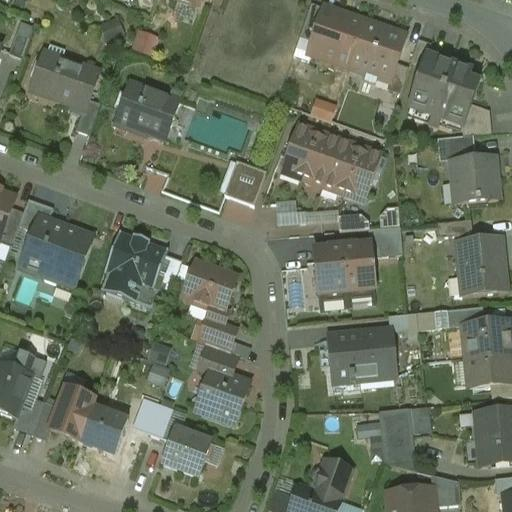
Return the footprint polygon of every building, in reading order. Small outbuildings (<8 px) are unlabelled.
[(171,0),(171,2),(197,11),(200,0),(171,0)] [(311,45),(323,12),(311,7),(299,41),(311,45)] [(349,71),(364,25),(323,11),(323,12),(311,45),(307,57),(349,71)] [(406,40),(364,25),(349,71),(364,76),(361,83),(375,88),(377,81),(390,85),(391,85),(397,67),(406,40)] [(137,32),(131,52),(154,59),(160,39),(137,32)] [(410,65),(422,69),(425,59),(426,60),(430,48),(418,44),(410,65)] [(98,75),(45,57),(33,90),(57,99),(56,103),(83,113),(85,114),(88,104),(98,75)] [(463,128),(470,108),(477,87),(469,84),(472,75),(426,60),(425,59),(422,69),(416,86),(418,87),(409,112),(431,120),(428,128),(433,130),(434,128),(439,129),(442,121),(462,128),(463,128)] [(408,71),(397,67),(391,85),(390,85),(387,93),(399,98),(408,71)] [(180,105),(129,87),(115,125),(116,126),(117,123),(137,130),(136,133),(166,144),(180,105)] [(311,117),(332,124),(337,108),(317,101),(311,117)] [(85,114),(83,113),(76,134),(89,139),(100,108),(88,104),(85,114)] [(462,128),(462,140),(472,139),(490,138),(489,115),(470,108),(463,128),(462,128)] [(312,136),(296,130),(292,142),(290,142),(285,156),(287,157),(281,173),(291,177),(293,182),(301,185),(319,134),(313,132),(312,136)] [(325,136),(319,134),(301,185),(309,187),(314,185),(323,188),(338,145),(323,140),(325,136)] [(451,164),(475,162),(472,139),(462,140),(449,142),(451,164)] [(353,151),(338,145),(323,188),(332,192),(335,197),(343,200),(361,149),(355,147),(353,151)] [(366,151),(361,149),(343,200),(350,202),(355,200),(365,203),(371,187),(375,188),(380,174),(376,173),(381,160),(365,155),(366,151)] [(451,164),(450,164),(453,189),(459,189),(461,208),(498,204),(493,160),(475,162),(451,164)] [(266,176),(236,165),(224,199),(254,210),(266,176)] [(151,170),(144,188),(164,195),(170,176),(151,170)] [(0,242),(11,212),(16,201),(0,195),(1,193),(0,192),(0,242)] [(39,221),(48,224),(53,212),(28,203),(23,216),(18,229),(33,235),(39,221)] [(340,213),(297,215),(297,203),(277,204),(278,228),(340,226),(340,233),(369,232),(369,216),(340,217),(340,213)] [(18,229),(23,216),(11,212),(0,242),(0,246),(11,250),(18,229)] [(48,224),(39,221),(33,235),(20,271),(42,279),(44,283),(56,287),(60,285),(62,282),(73,286),(72,290),(74,291),(92,241),(48,224)] [(470,224),(437,227),(438,241),(472,238),(470,224)] [(368,234),(342,234),(342,244),(368,244),(368,234)] [(395,234),(380,235),(380,247),(396,246),(395,234)] [(121,235),(119,235),(104,276),(107,277),(104,285),(127,293),(123,303),(151,313),(164,279),(159,278),(168,253),(166,252),(166,253),(149,247),(149,246),(133,240),(132,241),(120,236),(121,235)] [(502,241),(461,245),(463,268),(458,268),(461,301),(507,296),(507,295),(506,295),(501,243),(502,242),(502,241)] [(356,248),(342,250),(346,296),(374,294),(370,249),(357,250),(356,248)] [(327,253),(314,254),(318,299),(346,296),(342,250),(327,251),(327,253)] [(232,279),(195,265),(182,301),(185,302),(187,307),(193,309),(198,307),(207,310),(209,315),(206,323),(223,329),(228,315),(224,314),(230,298),(226,297),(232,279)] [(447,332),(463,330),(463,329),(483,327),(482,311),(446,315),(447,332)] [(388,320),(389,334),(391,334),(391,336),(406,335),(407,346),(418,345),(416,317),(388,320)] [(223,329),(206,323),(198,346),(206,350),(227,357),(236,334),(223,329)] [(483,327),(463,329),(463,330),(466,363),(509,358),(511,358),(511,351),(509,325),(510,325),(483,327)] [(17,337),(0,330),(0,355),(8,359),(17,337)] [(134,334),(129,346),(138,349),(143,337),(141,334),(137,333),(134,334)] [(389,334),(331,340),(335,380),(349,379),(349,387),(353,386),(353,385),(395,381),(391,336),(391,334),(389,334)] [(156,345),(146,383),(163,388),(173,350),(156,345)] [(12,372),(0,367),(0,416),(17,423),(33,380),(32,380),(41,355),(21,348),(12,372)] [(227,357),(206,350),(198,374),(209,378),(206,387),(201,389),(198,396),(201,401),(198,409),(202,418),(233,429),(248,386),(231,380),(238,361),(227,357)] [(509,358),(466,363),(469,391),(490,389),(511,387),(511,386),(509,358)] [(511,387),(490,389),(491,403),(511,400),(511,385),(511,386),(511,387)] [(94,404),(65,393),(57,412),(53,422),(49,435),(77,446),(78,445),(90,411),(91,411),(94,404)] [(147,438),(158,408),(143,403),(132,433),(147,438)] [(41,417),(53,422),(57,412),(45,407),(41,417)] [(173,414),(158,408),(147,438),(162,444),(173,414)] [(127,425),(91,411),(90,411),(78,445),(114,459),(127,425)] [(409,412),(378,416),(383,468),(417,476),(409,412)] [(511,413),(474,416),(478,469),(511,466),(511,413)] [(211,447),(174,434),(162,468),(198,482),(211,447)] [(310,487),(314,496),(339,505),(350,474),(325,465),(323,471),(314,475),(310,487)] [(430,480),(431,493),(432,493),(434,511),(460,509),(458,486),(430,480)] [(497,501),(503,501),(511,499),(511,482),(495,484),(497,501)] [(299,490),(290,511),(337,511),(340,505),(339,505),(314,496),(299,490)] [(431,493),(386,497),(387,511),(434,511),(432,493),(431,493)] [(511,511),(511,499),(503,501),(503,511),(511,511)]
